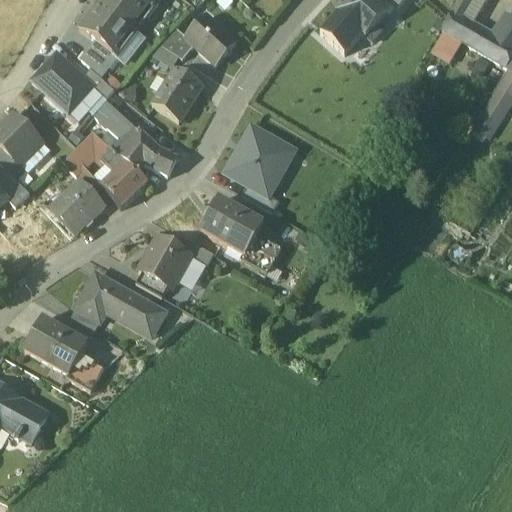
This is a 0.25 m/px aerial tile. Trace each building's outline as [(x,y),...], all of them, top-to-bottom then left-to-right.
[(141,0),(106,0),(100,8),(131,33),(151,8),(141,0)] [(141,0),(151,8),(156,11),(164,0),(141,0)] [(338,18),(320,38),(345,59),(362,39),(366,42),(376,30),(387,18),(383,13),(367,0),(349,0),(335,16),(338,18)] [(379,0),(367,0),(383,13),(388,7),(379,0)] [(409,0),(379,0),(388,7),(397,14),(409,0)] [(461,0),(460,2),(452,19),(461,24),(475,0),(461,0)] [(131,33),(100,8),(80,34),(96,47),(111,59),(131,33)] [(461,24),(452,19),(442,36),(506,73),(507,72),(511,64),(511,53),(495,43),(461,24)] [(511,20),(510,20),(495,43),(511,53),(511,20)] [(206,22),(187,42),(186,43),(194,50),(216,70),(235,48),(206,22)] [(382,36),(376,30),(366,42),(372,48),(382,36)] [(182,63),(194,50),(186,43),(187,42),(177,32),(159,48),(182,63)] [(111,59),(96,47),(81,65),(91,74),(101,83),(116,62),(111,59)] [(151,61),(174,76),(175,73),(182,63),(159,48),(151,61)] [(57,59),(32,86),(68,119),(93,91),(83,83),(57,59)] [(199,88),(175,73),(174,76),(152,110),(179,127),(193,104),(190,103),(199,88)] [(101,83),(91,74),(83,83),(93,91),(106,104),(114,95),(101,83)] [(511,100),(511,75),(510,74),(473,130),(487,139),(511,100)] [(433,108),(418,99),(409,116),(424,124),(433,108)] [(120,144),(131,132),(107,110),(96,122),(120,144)] [(14,120),(0,134),(0,151),(18,170),(19,169),(41,147),(14,120)] [(160,158),(131,132),(120,144),(110,154),(111,155),(119,163),(120,162),(136,178),(144,170),(167,180),(175,164),(161,158),(160,158)] [(250,132),(225,177),(247,190),(268,201),(294,157),(250,132)] [(110,154),(92,138),(83,148),(96,161),(102,165),(111,155),(110,154)] [(96,161),(83,148),(82,149),(78,153),(92,165),(96,161)] [(18,170),(0,151),(0,169),(5,174),(14,183),(23,173),(19,169),(18,170)] [(63,167),(63,168),(75,181),(76,181),(85,173),(92,165),(78,153),(63,167)] [(102,191),(101,192),(102,192),(120,214),(147,188),(136,178),(120,162),(119,163),(111,155),(102,165),(115,178),(102,191)] [(75,181),(63,168),(57,174),(69,186),(75,181)] [(102,191),(85,173),(76,181),(79,185),(94,200),(102,192),(101,192),(102,191)] [(0,179),(0,197),(7,204),(16,213),(30,199),(14,183),(5,174),(0,179)] [(79,185),(50,213),(75,239),(104,211),(94,200),(79,185)] [(268,201),(247,190),(242,200),(272,218),(278,207),(268,201)] [(262,230),(217,205),(199,236),(244,261),(245,261),(256,241),(262,230)] [(280,254),(256,241),(245,261),(244,261),(242,264),(267,278),(280,254)] [(180,256),(157,243),(138,276),(141,278),(167,293),(171,295),(189,262),(190,261),(180,256)] [(212,259),(186,245),(180,256),(190,261),(189,262),(206,272),(212,259)] [(167,293),(141,278),(135,289),(161,304),(167,293)] [(165,320),(96,281),(75,315),(76,315),(95,326),(96,324),(104,310),(154,339),(165,320)] [(95,326),(76,315),(70,326),(93,339),(101,327),(96,324),(95,326)] [(86,350),(41,325),(23,357),(67,382),(68,382),(80,361),(86,350)] [(103,375),(80,361),(68,382),(67,382),(66,384),(90,398),(103,375)] [(0,394),(0,437),(2,433),(30,449),(47,420),(0,394)]
